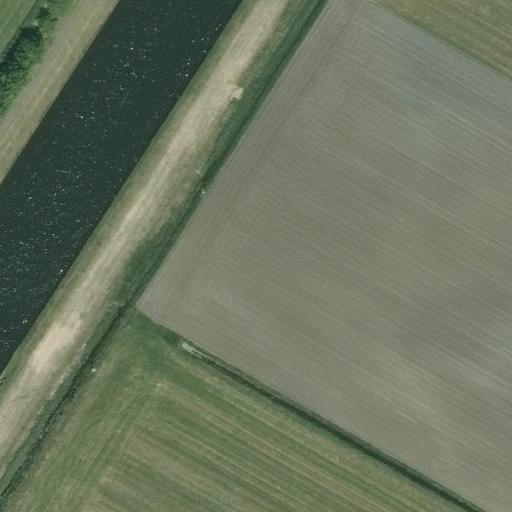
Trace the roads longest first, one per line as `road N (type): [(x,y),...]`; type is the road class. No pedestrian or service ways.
road 1 (track): [(277,0),(0,433)]
road 2 (track): [(110,0),(0,169)]
